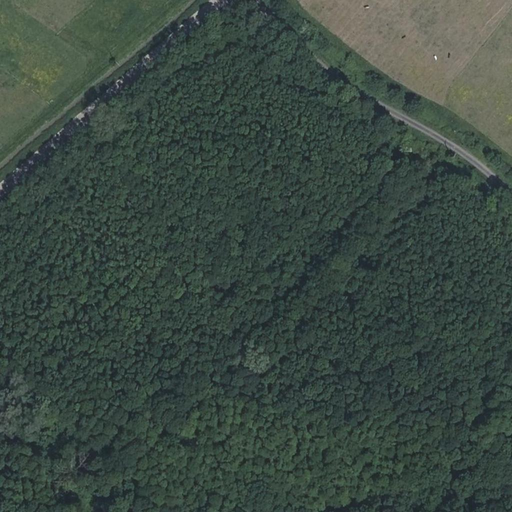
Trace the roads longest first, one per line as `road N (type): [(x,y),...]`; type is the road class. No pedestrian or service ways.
road 1 (unclassified): [(278,0),(353,76),(511,192)]
road 2 (unclassified): [(225,0),(0,200)]
